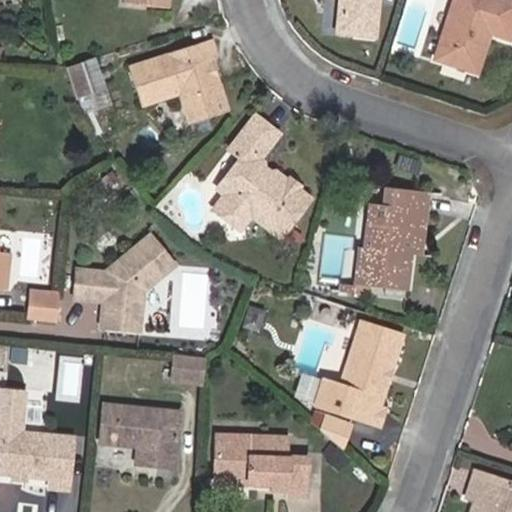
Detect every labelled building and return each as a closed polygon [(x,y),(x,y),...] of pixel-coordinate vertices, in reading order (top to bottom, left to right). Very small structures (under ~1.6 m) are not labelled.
[(124,0),(124,4),(165,9),(166,0),(124,0)] [(340,0),(338,33),(374,37),(377,0),(340,0)] [(475,72),(489,32),(507,38),(511,23),(511,0),(452,0),(433,59),(475,72)] [(222,109),(214,82),(202,77),(200,67),(206,57),(214,56),(209,42),(128,65),(138,102),(177,92),(186,121),(222,109)] [(202,77),(214,82),(206,57),(200,67),(202,77)] [(83,62),(67,67),(75,94),(92,88),(83,62)] [(238,157),(215,187),(225,195),(218,205),(218,216),(232,227),(242,225),(250,215),(279,238),(308,200),(274,173),(266,174),(263,178),(259,174),(262,170),(260,163),(257,160),(277,133),(254,116),(228,149),(238,157)] [(72,191),(74,174),(57,173),(56,189),(72,191)] [(410,209),(419,210),(420,193),(382,190),(381,206),(366,205),(361,248),(356,247),(353,281),(402,287),(405,252),(410,209)] [(415,253),(419,210),(410,209),(405,252),(415,253)] [(150,235),(105,269),(76,267),(73,294),(101,297),(101,310),(113,326),(137,328),(139,291),(173,265),(150,235)] [(31,292),(29,319),(43,320),(55,321),(58,294),(31,292)] [(259,331),(265,309),(249,304),(243,326),(259,331)] [(379,406),(388,382),(381,380),(384,370),(391,372),(404,335),(365,322),(341,385),(322,379),(314,403),(378,425),(385,407),(379,406)] [(205,357),(175,354),(174,379),(203,382),(205,357)] [(381,380),(388,382),(391,372),(384,370),(381,380)] [(27,470),(26,475),(51,478),(50,486),(68,488),(73,436),(21,431),(25,391),(0,388),(0,437),(1,438),(0,451),(0,472),(14,474),(14,469),(27,470)] [(181,411),(104,404),(100,442),(139,446),(137,461),(176,464),(181,411)] [(327,421),(323,435),(329,440),(343,452),(351,428),(327,421)] [(270,480),(269,485),(269,490),(286,490),(286,497),(308,497),(310,457),(292,456),(292,438),(218,435),(216,482),(249,484),(250,478),(270,480)] [(26,478),(26,475),(27,470),(14,469),(14,474),(13,477),(26,478)] [(465,500),(474,503),(483,475),(474,472),(465,500)] [(511,511),(511,491),(511,486),(511,484),(483,475),(474,503),(471,511),(511,511)]
